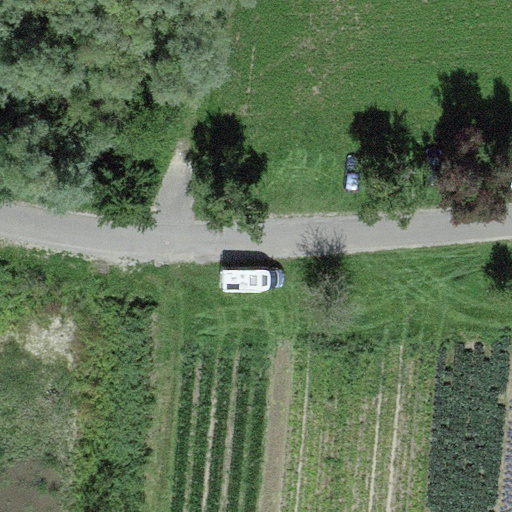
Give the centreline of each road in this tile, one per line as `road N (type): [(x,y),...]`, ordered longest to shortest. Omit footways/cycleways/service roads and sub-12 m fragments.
road 1 (unclassified): [(511,211),(172,239),(84,234),(0,205)]
road 2 (track): [(172,239),(203,0)]
